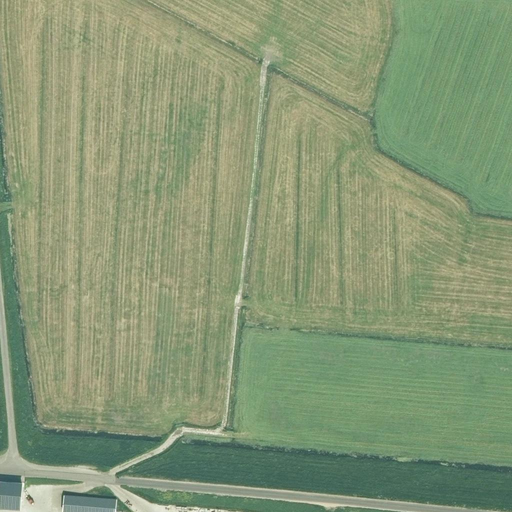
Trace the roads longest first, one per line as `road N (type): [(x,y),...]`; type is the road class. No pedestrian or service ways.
road 1 (unclassified): [(449,511),(13,471)]
road 2 (unclassified): [(13,471),(0,297)]
